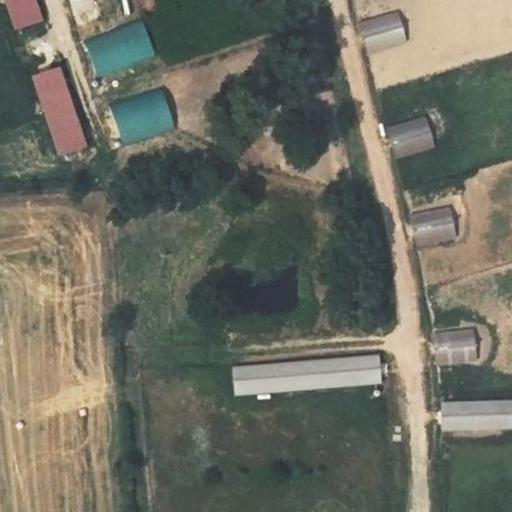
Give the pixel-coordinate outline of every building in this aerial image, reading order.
[(33,0),(5,0),(15,29),(41,20),(33,0)] [(398,15),(362,24),(369,51),(405,41),(398,15)] [(95,77),(154,55),(139,17),(81,39),(95,77)] [(58,66),(32,75),(60,155),(86,146),(58,66)] [(121,146),(173,129),(159,86),(107,103),(121,146)] [(426,115),(389,124),(396,150),(432,142),(426,115)] [(447,210),(411,219),(418,246),(453,237),(447,210)] [(470,328),(433,333),(437,360),(474,355),(470,328)] [(377,356),(234,366),(235,394),(377,384),(377,356)] [(510,401),(442,403),(442,431),(510,429),(510,401)]
